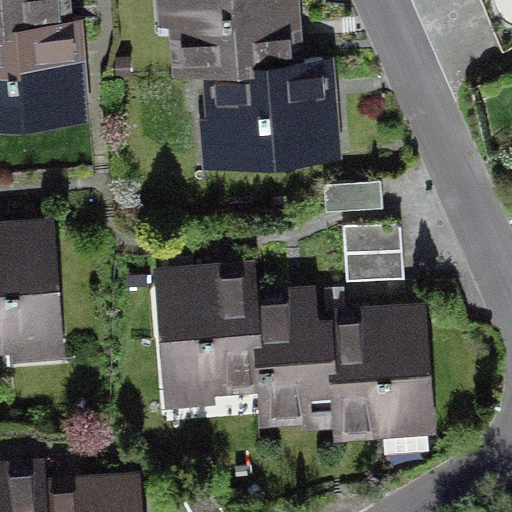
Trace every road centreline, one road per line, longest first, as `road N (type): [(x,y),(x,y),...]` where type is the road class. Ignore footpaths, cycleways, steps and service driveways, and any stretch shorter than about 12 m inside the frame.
road 1 (residential): [(388,0),(414,50),(511,370)]
road 2 (residential): [(511,399),(394,511)]
